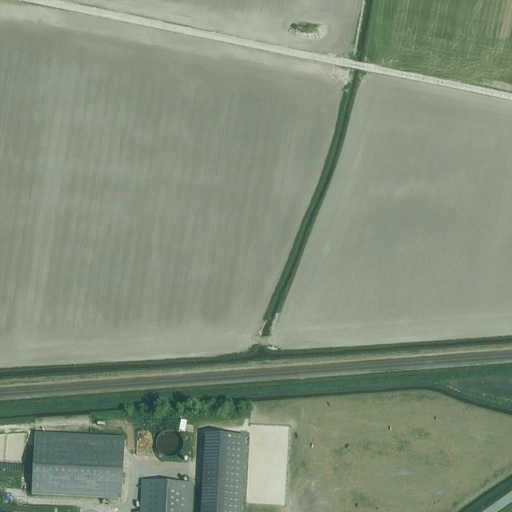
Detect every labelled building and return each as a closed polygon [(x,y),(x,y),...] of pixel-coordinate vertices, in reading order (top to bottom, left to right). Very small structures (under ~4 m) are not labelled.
[(180,433),(187,434),(189,421),(183,420),(180,433)] [(183,446),(183,445),(183,443),(183,442),(183,441),(182,439),(182,438),(181,437),(180,436),(179,435),(178,434),(177,433),(176,433),(175,432),(173,431),(172,431),(170,431),(167,431),(166,431),(165,432),(163,433),(162,433),(161,434),(160,435),(159,436),(158,437),(158,438),(157,439),(157,440),(157,441),(156,442),(156,443),(156,444),(156,445),(156,446),(157,448),(157,449),(157,450),(158,452),(159,453),(160,454),(161,455),(162,456),(163,457),(165,457),(166,458),(167,458),(168,458),(170,458),(172,458),(173,458),(174,457),(176,457),(177,456),(178,455),(179,454),(180,453),(181,452),(181,451),(182,450),(182,449),(183,448),(183,447),(183,446)] [(34,433),(31,495),(121,500),(124,438),(34,433)] [(200,511),(241,511),(245,437),(205,434),(200,511)] [(191,511),(192,484),(142,481),(140,511),(191,511)]
